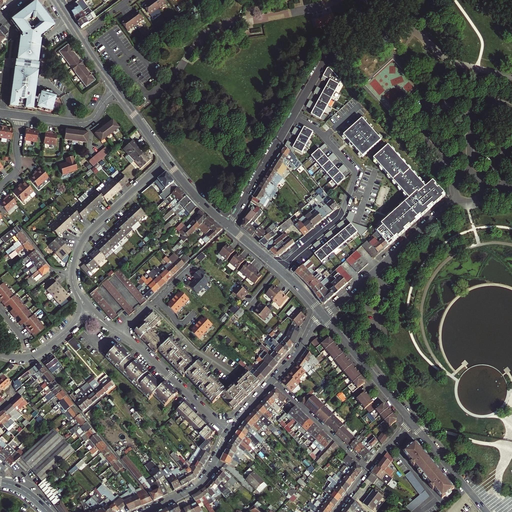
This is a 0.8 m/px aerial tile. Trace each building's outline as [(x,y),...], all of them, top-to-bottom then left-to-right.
[(78,0),(69,7),(75,18),(88,9),(89,9),(82,0),(78,0)] [(149,14),(157,9),(151,0),(149,0),(145,3),(146,5),(144,7),(149,14)] [(163,0),(151,0),(157,9),(166,3),(163,0)] [(28,4),(14,14),(15,16),(29,6),(28,4)] [(37,64),(37,62),(35,62),(39,38),(39,36),(42,34),(43,35),(47,32),(46,31),(49,28),(50,30),(53,27),(52,26),(54,25),(53,24),(54,23),(51,19),(50,20),(40,7),(33,11),(29,6),(15,16),(14,14),(11,17),(12,18),(10,19),(11,20),(10,21),(12,25),(14,23),(17,27),(15,28),(17,31),(19,30),(19,31),(21,33),(22,36),(19,59),(17,59),(17,61),(22,62),(22,66),(16,66),(16,68),(14,85),(12,85),(9,106),(13,107),(16,105),(18,105),(19,105),(20,104),(23,104),(23,106),(25,106),(27,106),(28,109),(32,110),(34,99),(37,100),(36,102),(38,103),(36,106),(38,107),(38,108),(43,110),(44,108),(45,109),(44,110),(50,112),(50,110),(52,111),(52,110),(53,110),(55,106),(53,106),(55,101),(56,101),(57,98),(56,97),(56,96),(55,95),(55,94),(52,93),(52,92),(46,90),(46,91),(43,90),(43,91),(41,91),(40,95),(39,94),(38,97),(34,96),(35,92),(33,92),(35,79),(36,70),(37,68),(31,68),(31,64),(37,64)] [(41,6),(40,7),(50,20),(51,19),(41,6)] [(88,9),(75,18),(78,23),(84,19),(87,16),(90,14),(88,9)] [(101,10),(89,19),(90,22),(103,12),(101,10)] [(137,11),(135,13),(134,11),(128,15),(135,25),(143,19),(137,11)] [(311,17),(312,23),(323,21),(322,14),(311,17)] [(127,31),(135,25),(128,15),(122,20),(124,21),(121,23),(127,31)] [(81,28),(82,28),(87,24),(84,19),(78,23),(80,26),(81,28)] [(0,45),(1,44),(0,43),(6,38),(5,36),(9,32),(2,24),(0,26),(0,45)] [(87,87),(96,80),(68,44),(59,51),(87,87)] [(326,87),(335,92),(339,85),(330,80),(326,87)] [(322,94),(332,99),(335,92),(326,87),(322,94)] [(319,101),(328,106),(332,99),(322,94),(319,101)] [(315,107),(324,112),(328,106),(319,101),(315,107)] [(311,114),(320,119),(324,112),(315,107),(311,114)] [(119,128),(113,119),(95,133),(102,142),(119,128)] [(343,135),(363,157),(381,140),(362,119),(343,135)] [(0,136),(11,139),(12,131),(12,129),(3,128),(3,127),(0,126),(0,136)] [(300,134),(310,139),(313,132),(304,127),(300,134)] [(31,128),(26,128),(25,134),(24,139),(36,141),(38,130),(30,129),(31,128)] [(87,143),(89,132),(66,129),(64,140),(87,143)] [(46,132),(44,144),(56,146),(58,135),(50,134),(50,133),(46,132)] [(300,134),(297,141),(306,146),(310,139),(300,134)] [(133,161),(142,153),(138,149),(139,148),(132,140),(122,149),(133,161)] [(293,148),(302,153),(306,146),(297,141),(293,148)] [(285,146),(280,153),(286,157),(285,158),(289,161),(290,161),(294,166),(296,168),(299,166),(300,167),(302,165),(290,150),(289,151),(285,146)] [(388,146),(373,159),(409,199),(375,230),(377,232),(388,245),(444,194),(433,182),(425,188),(388,146)] [(93,166),(96,163),(104,156),(110,152),(106,147),(89,161),(93,166)] [(319,149),(311,156),(316,162),(324,155),(319,149)] [(142,153),(133,161),(140,168),(149,159),(146,156),(145,157),(142,153)] [(286,157),(280,153),(279,155),(276,159),(283,162),(285,158),(286,157)] [(324,155),(316,162),(321,168),(329,161),(324,155)] [(73,157),(66,159),(67,163),(59,166),(63,176),(78,171),(73,157)] [(283,162),(276,159),(270,169),(276,173),(281,178),(287,167),(286,166),(283,162)] [(329,161),(321,168),(327,174),(334,167),(329,161)] [(96,174),(103,167),(99,163),(92,169),(96,174)] [(327,174),(332,179),(340,172),(334,167),(327,174)] [(47,177),(39,168),(34,172),(35,173),(29,178),(37,186),(47,177)] [(270,169),(264,178),(270,182),(274,186),(277,189),(279,187),(280,188),(286,183),(281,178),(276,173),(270,169)] [(119,172),(111,179),(120,189),(123,186),(122,185),(127,181),(120,173),(119,172)] [(179,188),(167,172),(154,183),(167,198),(179,188)] [(332,179),(337,185),(345,178),(340,172),(332,179)] [(270,182),(264,178),(262,182),(258,188),(264,192),(268,196),(270,198),(272,200),(278,190),(277,189),(274,186),(270,182)] [(111,179),(104,186),(112,194),(116,191),(117,192),(120,189),(111,179)] [(32,191),(24,181),(20,184),(21,185),(13,192),(21,201),(32,191)] [(104,186),(97,192),(103,198),(106,202),(109,199),(108,198),(112,194),(104,186)] [(183,192),(179,188),(167,198),(165,200),(169,205),(183,192)] [(264,192),(258,188),(253,197),(251,202),(257,204),(260,200),(264,202),(266,198),(269,200),(270,198),(268,196),(264,192)] [(103,198),(97,192),(95,189),(88,196),(97,206),(99,203),(98,202),(103,198)] [(338,208),(332,200),(330,199),(324,191),(321,193),(322,195),(324,193),(326,196),(322,199),(324,202),(333,212),(338,208)] [(187,196),(183,192),(169,205),(172,209),(187,196)] [(15,202),(7,194),(4,197),(4,198),(0,201),(0,204),(5,211),(15,202)] [(88,196),(81,202),(89,211),(92,208),(93,209),(97,206),(88,196)] [(192,202),(187,196),(172,209),(164,217),(159,221),(162,224),(178,210),(181,212),(192,202)] [(89,211),(81,202),(73,209),(80,217),(82,219),(86,216),(85,215),(89,211)] [(192,202),(181,212),(169,223),(171,226),(184,214),(187,218),(189,216),(192,212),(197,208),(192,202)] [(328,215),(333,212),(324,202),(322,204),(324,206),(322,208),(328,215)] [(133,210),(129,213),(137,222),(145,215),(135,205),(132,208),(133,210)] [(241,228),(243,230),(258,211),(260,208),(258,206),(254,212),(252,211),(246,218),(244,217),(241,226),(241,228)] [(80,217),(73,209),(71,207),(64,213),(72,222),(76,218),(77,219),(80,217)] [(323,219),(328,215),(322,208),(319,210),(317,207),(314,209),(323,219)] [(318,224),(323,219),(314,209),(314,208),(309,213),(318,224)] [(203,223),(208,217),(201,211),(200,211),(198,214),(200,215),(198,217),(203,223)] [(252,236),(254,234),(261,225),(258,223),(257,224),(255,222),(261,214),(258,211),(243,230),(252,236)] [(313,228),(318,224),(309,213),(307,211),(303,214),(313,228)] [(348,219),(353,221),(356,213),(350,211),(348,219)] [(72,222),(64,213),(57,220),(66,229),(69,227),(68,225),(72,222)] [(124,216),(121,219),(130,229),(137,222),(129,213),(125,217),(124,216)] [(308,231),(313,228),(303,214),(298,218),(308,231)] [(208,217),(203,223),(200,225),(208,232),(211,229),(217,224),(209,216),(208,217)] [(203,223),(198,217),(194,221),(200,226),(200,225),(203,223)] [(292,222),(294,224),(303,235),(308,231),(298,218),(297,217),(292,222)] [(284,231),(268,243),(264,247),(269,251),(273,249),(277,245),(280,243),(288,236),(284,231),(294,224),(292,222),(289,218),(279,226),(284,231)] [(130,229),(121,219),(118,221),(119,223),(115,227),(117,228),(123,235),(130,229)] [(66,229),(57,220),(50,226),(58,235),(62,231),(63,232),(66,229)] [(200,226),(194,221),(190,225),(196,230),(200,226)] [(169,223),(162,229),(158,233),(161,236),(171,226),(169,223)] [(265,231),(261,225),(254,234),(261,240),(264,237),(277,228),(273,223),(265,231)] [(217,224),(211,229),(213,231),(201,242),(205,246),(222,231),(223,230),(223,229),(217,224)] [(344,229),(351,238),(357,233),(351,224),(344,229)] [(190,225),(187,228),(192,234),(196,230),(190,225)] [(0,246),(8,240),(14,236),(20,231),(16,226),(12,230),(5,236),(8,239),(0,245),(0,246)] [(182,229),(179,232),(183,236),(180,239),(182,240),(171,250),(173,253),(192,234),(187,228),(185,226),(182,229)] [(264,247),(268,243),(284,231),(279,226),(277,228),(264,237),(261,240),(259,242),(261,244),(264,247)] [(358,231),(362,235),(367,230),(363,226),(358,231)] [(109,234),(118,243),(125,237),(123,235),(117,228),(112,232),(111,231),(109,234)] [(338,234),(345,243),(351,238),(344,229),(338,234)] [(14,236),(22,245),(27,241),(20,231),(14,236)] [(372,236),(384,249),(388,246),(388,245),(377,232),(374,235),(373,234),(372,236)] [(111,250),(118,243),(109,234),(106,236),(107,238),(103,241),(111,250)] [(332,239),(339,247),(345,243),(338,234),(332,239)] [(55,252),(65,243),(62,240),(61,241),(57,236),(48,245),(55,252)] [(280,243),(285,250),(294,243),(288,236),(280,243)] [(378,254),(384,249),(372,236),(370,237),(372,239),(368,242),(369,244),(372,247),(374,249),(376,252),(378,254)] [(326,244),(333,252),(339,247),(332,239),(326,244)] [(12,245),(8,240),(0,246),(0,247),(3,252),(12,245)] [(22,245),(29,255),(35,250),(27,241),(22,245)] [(104,257),(111,250),(103,241),(99,245),(98,244),(95,247),(98,250),(104,257)] [(366,241),(361,246),(364,249),(369,244),(368,242),(366,241)] [(68,246),(65,243),(55,252),(61,259),(70,251),(67,247),(68,246)] [(269,251),(275,256),(278,256),(285,250),(280,243),(277,245),(279,248),(275,251),(273,249),(269,251)] [(220,252),(227,259),(236,250),(232,247),(231,247),(227,244),(220,252)] [(326,244),(320,249),(327,257),(333,252),(326,244)] [(314,254),(321,262),(327,257),(320,249),(314,254)] [(35,250),(29,255),(27,257),(29,259),(24,263),(25,265),(38,255),(35,250)] [(93,253),(89,256),(99,265),(106,258),(104,257),(98,250),(94,254),(93,253)] [(351,256),(362,269),(367,264),(356,251),(351,256)] [(230,262),(238,269),(246,259),(242,256),(242,257),(237,253),(230,262)] [(42,259),(38,255),(25,265),(27,268),(23,271),(24,273),(42,259)] [(180,260),(185,265),(190,259),(186,255),(180,260)] [(91,272),(99,265),(89,256),(87,258),(88,260),(83,264),(91,272)] [(179,270),(185,265),(180,260),(180,259),(177,256),(174,259),(176,262),(174,264),(179,270)] [(346,260),(358,273),(360,271),(362,269),(351,256),(346,260)] [(168,264),(165,267),(167,270),(173,276),(179,270),(174,264),(167,257),(164,259),(168,264)] [(46,264),(42,259),(24,273),(28,278),(46,264)] [(299,277),(313,265),(309,261),(299,270),(294,273),(299,277)] [(241,271),(248,278),(256,268),(252,265),(252,266),(248,263),(241,271)] [(49,268),(46,264),(28,278),(24,281),(28,286),(48,272),(49,268)] [(315,267),(313,265),(299,277),(304,281),(312,274),(310,272),(315,267)] [(341,276),(347,283),(352,279),(340,266),(335,270),(341,276)] [(147,300),(141,293),(129,279),(120,268),(118,270),(114,274),(141,306),(147,300)] [(256,268),(248,278),(255,284),(262,275),(258,272),(259,271),(256,268)] [(167,270),(160,277),(165,283),(173,276),(167,270)] [(209,282),(198,271),(194,276),(196,279),(189,286),(197,294),(203,288),(203,289),(208,285),(207,284),(209,282)] [(308,286),(322,275),(319,272),(314,276),(312,274),(304,281),(308,286)] [(165,283),(160,277),(158,275),(157,274),(152,278),(155,281),(154,282),(160,288),(165,283)] [(336,281),(330,274),(325,278),(328,281),(331,284),(333,287),(337,292),(342,288),(336,281)] [(325,278),(322,275),(308,286),(312,291),(320,284),(320,283),(325,278)] [(144,276),(141,279),(148,286),(148,287),(154,293),(160,288),(154,282),(152,280),(148,284),(146,281),(147,280),(144,276)] [(342,288),(347,283),(341,276),(336,281),(342,288)] [(312,291),(316,295),(324,288),(322,286),(328,281),(325,278),(320,283),(320,284),(312,291)] [(146,288),(148,286),(141,279),(138,281),(142,285),(143,284),(146,288)] [(53,296),(61,289),(57,285),(59,283),(55,280),(46,289),(53,296)] [(107,280),(101,285),(129,316),(135,311),(107,280)] [(3,283),(0,285),(0,301),(2,304),(5,308),(8,305),(11,310),(8,312),(14,318),(16,316),(20,321),(17,323),(20,326),(22,324),(25,327),(24,328),(28,334),(30,333),(33,337),(43,329),(38,322),(33,316),(31,317),(28,312),(14,295),(13,296),(3,283)] [(239,284),(233,292),(242,299),(245,296),(246,296),(249,292),(241,286),(239,284)] [(324,288),(316,295),(319,300),(333,287),(331,284),(325,289),(324,288)] [(273,286),(266,294),(274,301),(282,291),(278,289),(277,290),(273,286)] [(148,287),(141,293),(147,300),(154,293),(148,287)] [(333,287),(319,300),(322,304),(324,304),(337,292),(333,287)] [(65,293),(61,289),(53,296),(59,303),(69,295),(66,292),(65,293)] [(95,290),(89,295),(104,312),(113,321),(118,316),(95,290)] [(282,291),(274,301),(281,307),(288,299),(284,295),(285,294),(282,291)] [(178,292),(168,304),(169,305),(168,306),(175,313),(189,299),(181,292),(180,293),(178,292)] [(258,308),(254,312),(264,320),(271,311),(267,308),(261,302),(257,307),(258,308)] [(235,313),(241,307),(237,303),(231,310),(235,313)] [(287,314),(290,317),(297,309),(294,306),(287,314)] [(241,308),(235,315),(239,319),(246,312),(241,308)] [(302,321),(306,317),(297,309),(290,317),(289,317),(292,320),(295,323),(300,327),(303,323),(302,321)] [(152,311),(151,312),(160,321),(161,320),(152,311)] [(160,321),(151,312),(145,318),(154,327),(160,321)] [(151,329),(154,327),(145,318),(142,320),(144,322),(145,323),(143,326),(142,324),(141,325),(154,338),(157,335),(151,329)] [(199,339),(213,324),(205,318),(204,319),(202,318),(192,329),(193,331),(192,332),(199,339)] [(294,344),(302,328),(300,327),(295,323),(293,327),(291,326),(286,337),(294,344)] [(148,345),(154,338),(141,325),(135,331),(139,336),(148,345)] [(294,344),(286,337),(282,333),(279,337),(291,349),(294,345),(294,344)] [(317,336),(311,342),(319,352),(324,349),(352,382),(347,385),(357,397),(356,398),(364,408),(365,407),(375,419),(379,415),(383,420),(379,424),(384,429),(396,419),(396,416),(385,403),(382,402),(376,407),(371,402),(373,400),(365,390),(363,392),(358,386),(364,381),(364,378),(343,353),(330,337),(326,337),(321,341),(317,336)] [(76,350),(81,345),(75,338),(74,337),(69,342),(76,350)] [(156,340),(149,347),(152,350),(154,352),(163,342),(159,337),(156,340)] [(163,342),(154,352),(155,353),(158,351),(161,354),(175,341),(172,337),(165,344),(163,342)] [(269,347),(282,359),(288,353),(275,340),(272,337),(269,340),(271,342),(268,346),(269,347)] [(291,349),(279,337),(275,340),(288,353),(290,350),(291,349)] [(148,345),(149,347),(156,340),(154,338),(148,345)] [(175,341),(161,354),(166,359),(179,345),(175,341)] [(278,364),(282,359),(269,347),(267,349),(262,344),(260,347),(268,354),(278,364)] [(141,366),(120,345),(106,357),(129,381),(148,400),(152,396),(164,407),(177,394),(165,383),(161,387),(141,366)] [(179,345),(166,359),(170,364),(183,350),(179,345)] [(312,356),(307,349),(302,356),(309,362),(310,364),(313,361),(316,364),(319,361),(313,355),(312,356)] [(183,350),(170,364),(175,368),(188,355),(183,350)] [(278,364),(268,354),(263,360),(273,370),(277,366),(278,364)] [(188,355),(175,368),(179,373),(192,359),(188,355)] [(53,356),(44,363),(52,373),(61,366),(53,356)] [(297,363),(298,364),(304,369),(307,366),(312,370),(314,368),(313,366),(310,364),(309,362),(302,356),(297,363)] [(250,366),(253,368),(265,379),(268,375),(273,370),(263,360),(260,358),(258,360),(263,365),(258,371),(253,367),(254,366),(252,364),(250,366)] [(192,359),(179,373),(183,377),(185,375),(188,378),(201,364),(201,363),(200,364),(198,362),(196,364),(195,364),(194,363),(195,362),(192,359)] [(265,379),(253,368),(251,370),(241,361),(238,363),(247,371),(261,384),(261,383),(265,379)] [(31,373),(34,376),(44,368),(40,362),(27,372),(23,375),(25,377),(31,373)] [(201,364),(188,378),(206,397),(212,392),(218,386),(220,384),(214,378),(213,379),(212,377),(213,376),(201,364)] [(289,376),(298,384),(301,381),(299,379),(306,372),(304,369),(298,364),(294,368),(295,369),(289,376)] [(44,368),(34,376),(33,376),(32,377),(35,379),(29,384),(31,386),(37,382),(38,383),(39,381),(38,380),(48,373),(47,371),(44,368)] [(261,384),(247,371),(242,376),(257,388),(261,384)] [(48,373),(38,380),(39,381),(38,383),(39,383),(41,381),(43,384),(41,386),(44,390),(46,389),(47,388),(55,381),(48,373)] [(284,389),(289,394),(298,384),(289,376),(288,375),(285,378),(286,379),(282,384),(281,383),(279,385),(284,389)] [(101,381),(98,383),(101,386),(106,393),(116,385),(108,376),(103,380),(105,382),(103,384),(101,381)] [(257,388),(242,376),(237,381),(251,393),(254,390),(257,388)] [(0,387),(2,390),(8,384),(10,381),(6,377),(3,379),(1,377),(0,378),(0,387)] [(15,383),(14,384),(14,387),(15,391),(23,384),(19,379),(16,382),(15,383)] [(92,379),(91,380),(88,382),(100,398),(104,394),(106,393),(101,386),(98,383),(95,379),(93,380),(92,379)] [(55,381),(47,388),(49,390),(47,392),(48,394),(47,394),(47,395),(59,386),(55,381)] [(236,390),(245,399),(251,393),(237,381),(231,386),(234,388),(236,390)] [(80,389),(92,404),(100,398),(88,382),(80,389)] [(245,399),(236,390),(234,388),(231,386),(226,390),(220,384),(218,386),(238,405),(242,401),(245,399)] [(59,386),(47,395),(49,397),(49,396),(51,398),(46,402),(47,403),(56,396),(62,391),(61,390),(59,386)] [(219,398),(221,396),(234,410),(238,405),(218,386),(212,392),(219,398)] [(88,408),(92,404),(80,389),(75,393),(77,395),(88,408)] [(274,389),(271,392),(284,404),(288,400),(276,389),(274,389)] [(55,408),(56,407),(67,397),(62,391),(56,396),(58,398),(51,404),(55,408)] [(213,404),(219,398),(212,392),(206,397),(213,404)] [(284,404),(271,392),(267,396),(280,408),(284,404)] [(338,395),(344,401),(348,398),(342,392),(338,395)] [(83,412),(88,408),(77,395),(75,396),(73,394),(70,396),(76,403),(83,412)] [(11,404),(15,409),(18,406),(20,409),(23,406),(21,404),(25,400),(20,395),(11,404)] [(280,408),(267,396),(263,400),(277,412),(280,408)] [(303,406),(314,416),(323,406),(312,396),(311,397),(309,400),(303,406)] [(60,412),(65,408),(68,411),(74,406),(67,397),(56,407),(60,412)] [(305,397),(300,403),(303,406),(309,400),(305,397)] [(277,412),(263,400),(260,404),(273,417),(277,412)] [(209,448),(212,446),(212,442),(209,439),(214,433),(208,427),(208,426),(185,402),(176,411),(199,435),(198,436),(205,443),(200,448),(202,450),(209,454),(210,450),(209,448)] [(4,410),(10,417),(13,414),(19,420),(23,416),(21,414),(18,411),(15,409),(11,404),(4,410)] [(260,404),(256,408),(269,421),(273,417),(260,404)] [(74,406),(68,411),(75,419),(81,414),(74,406)] [(293,419),(300,411),(298,409),(296,406),(292,411),(288,415),(293,419)] [(314,416),(324,424),(332,415),(333,414),(323,406),(314,416)] [(269,421),(256,408),(254,410),(252,412),(265,425),(269,421)] [(14,421),(10,417),(4,410),(0,413),(0,421),(1,422),(2,423),(4,425),(7,422),(10,425),(14,421)] [(66,413),(65,413),(72,421),(73,420),(74,420),(75,419),(68,411),(66,413)] [(298,423),(305,415),(300,411),(293,419),(298,423)] [(265,425),(252,412),(248,417),(261,428),(262,430),(263,430),(266,426),(265,425)] [(74,420),(81,428),(88,423),(83,417),(81,414),(75,419),(74,420)] [(284,420),(281,417),(280,416),(278,414),(274,418),(280,424),(282,421),(284,420)] [(302,428),(310,419),(305,415),(298,423),(296,426),(298,428),(300,426),(302,428)] [(344,425),(332,415),(324,424),(335,434),(336,433),(340,429),(342,427),(344,425)] [(262,430),(261,428),(248,417),(244,421),(257,433),(258,432),(259,433),(262,430)] [(304,435),(314,424),(310,419),(302,428),(299,431),(304,435)] [(255,437),(257,433),(244,421),(241,425),(248,431),(255,437)] [(83,431),(86,434),(92,428),(88,423),(81,428),(71,437),(73,439),(83,431)] [(319,428),(314,424),(304,435),(303,437),(305,439),(309,434),(311,436),(319,428)] [(238,430),(252,441),(255,437),(248,431),(241,425),(238,430)] [(340,429),(336,433),(346,443),(353,436),(342,427),(340,429)] [(356,438),(356,439),(349,446),(354,450),(366,438),(364,436),(369,429),(367,427),(356,438)] [(91,439),(91,440),(97,434),(92,428),(86,434),(82,437),(83,439),(85,437),(85,436),(86,435),(89,438),(86,440),(88,442),(91,439)] [(323,432),(319,428),(311,436),(307,440),(310,443),(314,439),(316,440),(323,432)] [(42,482),(47,478),(62,463),(75,452),(71,446),(67,442),(66,441),(58,433),(54,429),(40,441),(50,453),(32,470),(42,482)] [(235,434),(249,445),(252,441),(238,430),(235,434)] [(318,447),(328,436),(323,432),(316,440),(313,443),(318,447)] [(371,432),(366,438),(354,450),(359,455),(361,452),(368,445),(370,443),(368,440),(373,435),(371,432)] [(381,432),(377,437),(382,444),(388,436),(381,432)] [(97,434),(91,440),(91,439),(88,442),(76,452),(77,454),(92,441),(96,446),(102,441),(97,434)] [(235,434),(232,439),(246,449),(249,445),(235,434)] [(325,449),(332,440),(328,436),(318,447),(315,450),(317,452),(320,449),(320,450),(323,447),(325,449)] [(353,436),(346,443),(349,446),(356,439),(353,436)] [(368,445),(372,448),(378,441),(374,437),(370,443),(368,445)] [(229,443),(229,444),(243,454),(246,449),(232,439),(229,443)] [(332,440),(325,449),(317,457),(314,460),(319,465),(331,452),(332,451),(334,448),(337,445),(336,444),(332,440)] [(7,446),(10,449),(15,444),(12,441),(7,446)] [(27,475),(32,470),(50,453),(40,441),(25,454),(22,457),(16,462),(27,475)] [(96,446),(86,455),(82,458),(81,458),(83,459),(84,460),(91,454),(92,455),(98,450),(101,453),(108,448),(104,443),(102,441),(96,446)] [(416,441),(404,451),(413,462),(412,462),(415,466),(415,465),(430,484),(433,487),(442,498),(454,488),(416,441)] [(201,452),(197,459),(201,461),(199,464),(203,467),(210,455),(209,454),(202,450),(200,448),(197,444),(194,447),(198,451),(200,450),(201,452)] [(229,444),(226,448),(240,458),(243,454),(229,444)] [(337,445),(334,448),(332,451),(335,454),(340,448),(337,445)] [(359,455),(363,459),(372,448),(368,445),(361,452),(359,455)] [(108,448),(101,453),(100,455),(104,460),(101,463),(102,464),(106,460),(113,454),(108,448)] [(226,448),(224,453),(238,462),(240,458),(226,448)] [(372,448),(363,459),(366,462),(368,462),(376,452),(372,448)] [(0,456),(6,462),(12,456),(4,449),(0,453),(0,456)] [(25,454),(20,450),(13,457),(12,456),(6,462),(11,466),(16,462),(22,457),(25,454)] [(224,453),(221,460),(235,468),(238,462),(224,453)] [(106,460),(111,466),(118,460),(113,454),(106,460)] [(155,483),(157,486),(153,488),(144,476),(127,455),(122,459),(122,460),(144,487),(149,493),(154,501),(164,496),(160,489),(164,486),(163,484),(162,485),(158,481),(157,481),(153,477),(152,478),(155,484),(155,483)] [(349,465),(350,464),(353,467),(360,474),(362,470),(362,468),(348,455),(342,461),(346,465),(347,463),(349,465)] [(391,461),(384,456),(382,458),(389,464),(391,461)] [(185,475),(189,482),(196,478),(190,470),(189,467),(187,468),(178,457),(175,459),(187,474),(185,475)] [(193,465),(201,470),(203,467),(199,464),(201,461),(197,459),(195,457),(191,463),(193,465)] [(382,458),(380,461),(388,467),(389,464),(382,458)] [(117,473),(120,471),(124,467),(120,462),(118,460),(111,466),(117,473)] [(173,470),(170,465),(169,466),(165,461),(163,463),(167,467),(171,472),(173,470)] [(380,461),(376,466),(392,479),(395,476),(391,473),(393,471),(387,467),(388,467),(380,461)] [(179,481),(171,472),(167,467),(163,463),(163,462),(160,465),(164,470),(164,471),(167,475),(165,476),(172,484),(175,490),(181,487),(179,481)] [(190,470),(196,478),(201,470),(193,465),(190,470)] [(78,467),(76,466),(69,472),(71,474),(78,467)] [(376,466),(371,473),(380,479),(388,485),(392,479),(376,466)] [(345,469),(348,472),(346,475),(348,476),(354,481),(356,479),(357,477),(350,470),(349,469),(346,467),(345,469)] [(353,467),(350,470),(357,477),(360,474),(353,467)] [(157,481),(158,481),(165,476),(164,475),(158,468),(151,474),(152,475),(153,477),(157,481)] [(257,489),(264,482),(253,471),(253,472),(249,468),(246,471),(244,473),(248,477),(246,479),(257,489)] [(216,475),(223,481),(225,484),(226,485),(227,485),(229,487),(235,480),(232,477),(231,479),(224,474),(220,470),(216,475)] [(185,475),(183,477),(180,472),(177,473),(176,471),(174,472),(183,486),(189,482),(185,475)] [(105,483),(114,476),(115,475),(113,472),(102,480),(105,483)] [(345,477),(342,480),(350,486),(354,481),(348,476),(346,475),(343,472),(341,474),(345,477)] [(424,501),(429,497),(410,472),(405,476),(419,496),(421,499),(424,501)] [(372,474),(368,480),(375,485),(379,479),(372,474)] [(226,493),(220,484),(223,481),(216,475),(211,481),(218,486),(217,487),(223,495),(226,493)] [(350,486),(342,480),(339,477),(337,479),(341,482),(338,485),(345,493),(350,486)] [(70,511),(73,510),(49,480),(40,488),(59,511),(70,511)] [(329,487),(342,497),(345,493),(338,485),(334,480),(329,487)] [(223,495),(217,487),(218,486),(211,481),(207,486),(206,486),(212,492),(214,496),(216,494),(215,493),(217,491),(220,497),(223,495)] [(103,496),(105,494),(109,498),(120,511),(126,505),(123,501),(120,498),(118,495),(115,498),(102,485),(97,490),(96,489),(95,490),(98,494),(100,493),(103,496)] [(153,501),(149,494),(141,485),(140,486),(142,490),(137,493),(142,506),(153,501)] [(168,494),(164,486),(160,489),(164,496),(168,494)] [(214,496),(212,492),(206,486),(201,490),(200,491),(211,507),(214,505),(210,498),(209,496),(210,494),(212,497),(214,496)] [(340,499),(342,497),(329,487),(325,491),(338,502),(340,499)] [(201,503),(199,500),(201,499),(202,498),(204,501),(203,502),(210,511),(214,511),(211,507),(200,491),(198,493),(192,496),(195,502),(197,503),(198,505),(201,503)] [(338,502),(325,491),(322,496),(335,506),(338,502)] [(372,510),(382,497),(374,491),(364,504),(372,510)] [(136,508),(131,497),(130,496),(128,493),(127,492),(120,498),(123,501),(126,505),(130,511),(136,508)] [(130,496),(131,497),(136,508),(142,506),(137,493),(130,496)] [(102,502),(101,501),(103,500),(101,498),(99,500),(96,497),(95,498),(93,496),(92,497),(106,511),(114,511),(105,501),(104,501),(102,502)] [(322,496),(318,501),(331,511),(335,506),(322,496)] [(405,508),(409,511),(410,511),(421,503),(424,501),(421,499),(419,496),(405,508)] [(106,511),(92,497),(86,502),(92,511),(106,511)] [(114,511),(117,511),(120,511),(109,498),(105,501),(114,511)] [(347,504),(357,511),(364,511),(354,501),(352,499),(347,504)] [(316,503),(314,506),(322,511),(330,511),(331,511),(318,501),(316,503)] [(85,511),(92,511),(86,502),(85,504),(83,505),(84,509),(85,511)] [(181,511),(177,503),(172,506),(174,511),(181,511)] [(197,503),(191,506),(195,511),(202,511),(198,505),(197,503)]
